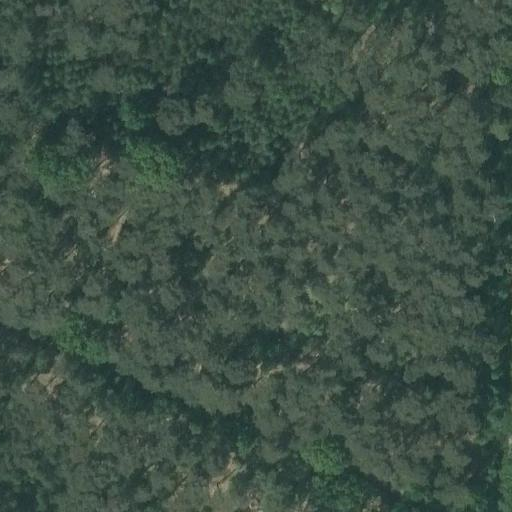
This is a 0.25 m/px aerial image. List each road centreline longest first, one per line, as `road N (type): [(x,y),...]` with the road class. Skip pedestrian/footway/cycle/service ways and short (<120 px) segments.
road 1 (track): [(445,511),(71,354)]
road 2 (track): [(511,363),(503,511)]
